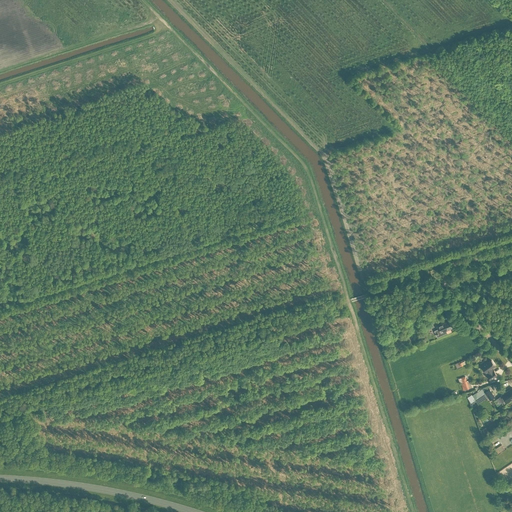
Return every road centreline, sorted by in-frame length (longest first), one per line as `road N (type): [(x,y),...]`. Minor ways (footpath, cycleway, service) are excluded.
road 1 (track): [(0,410),(349,299)]
road 2 (primary): [(0,478),(104,489),(193,511)]
road 3 (track): [(511,252),(365,295)]
